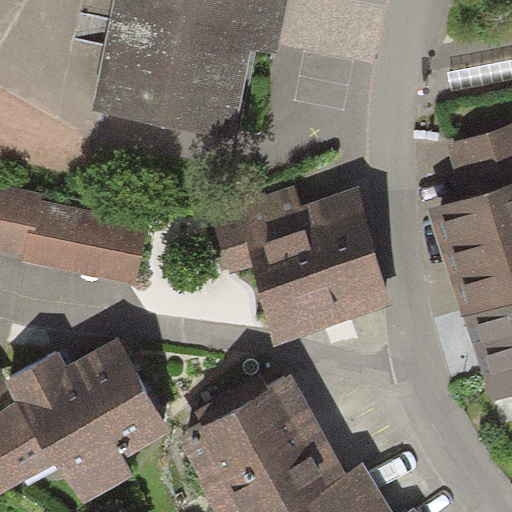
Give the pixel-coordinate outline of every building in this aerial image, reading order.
[(119,0),(99,98),(224,124),(245,28),(270,33),(276,0),(119,0)] [(511,172),(438,195),(495,378),(511,372),(511,172)] [(384,297),(348,174),(210,213),(221,253),(259,242),(283,326),(384,297)] [(0,187),(0,247),(20,252),(33,194),(0,187)] [(20,252),(21,260),(133,283),(146,216),(33,194),(20,252)] [(171,436),(119,339),(63,374),(54,357),(8,386),(18,404),(0,414),(0,497),(55,465),(85,506),(133,480),(123,460),(171,436)] [(267,511),(344,470),(288,367),(181,425),(227,511),(267,511)] [(0,414),(18,404),(8,386),(1,373),(0,371),(0,414)] [(388,511),(361,461),(344,470),(267,511),(418,511),(416,507),(406,511),(388,511)]
